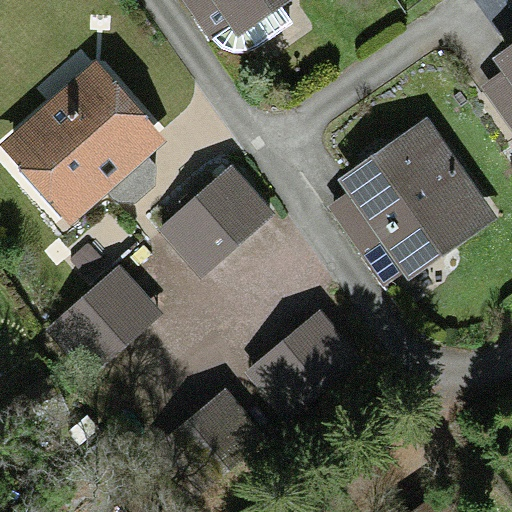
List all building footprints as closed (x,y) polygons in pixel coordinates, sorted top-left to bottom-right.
[(289,22),(273,0),(188,0),(215,38),(234,50),(256,45),(289,22)] [(511,69),(489,86),(511,118),(511,69)] [(148,178),(148,168),(135,153),(153,137),(97,73),(13,148),(69,212),(106,179),(119,194),(129,195),(148,178)] [(399,162),(334,208),(370,259),(391,244),(406,265),(483,210),(425,128),(391,151),(399,162)] [(225,254),(270,214),(230,169),(185,209),(225,254)] [(95,289),(50,328),(90,373),(135,334),(95,289)] [(356,360),(318,314),(272,352),(311,398),(356,360)] [(200,412),(154,450),(193,496),(239,458),(200,412)] [(411,511),(452,511),(439,493),(411,511)]
